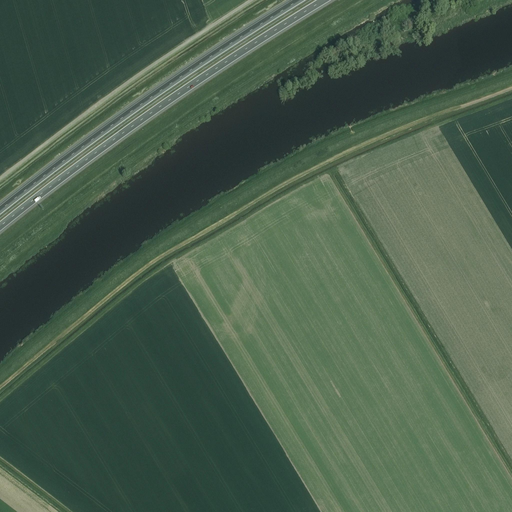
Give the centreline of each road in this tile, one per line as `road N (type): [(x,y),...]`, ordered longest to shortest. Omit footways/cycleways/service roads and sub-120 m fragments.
road 1 (motorway): [(0,226),(166,101),(324,0)]
road 2 (motorway): [(299,0),(0,210)]
road 3 (unclassified): [(0,178),(251,0)]
